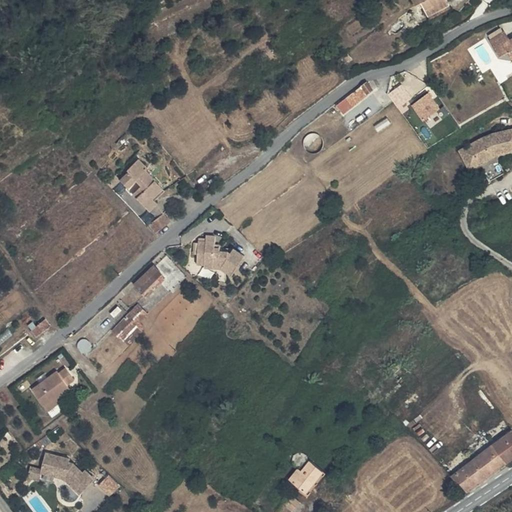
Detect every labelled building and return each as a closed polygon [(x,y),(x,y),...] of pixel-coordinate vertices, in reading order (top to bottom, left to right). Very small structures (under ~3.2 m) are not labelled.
[(422,0),(420,3),(415,0),(408,0),(401,8),(416,22),(420,19),(423,21),(432,12),(434,14),(442,6),(435,0),(422,0)] [(432,12),(423,21),(430,28),(438,18),(434,14),(432,12)] [(511,37),(511,38),(504,26),(491,34),(493,38),(491,40),(501,57),(510,52),(511,55),(511,37)] [(335,67),(344,74),(348,67),(340,61),(335,67)] [(345,112),(375,89),(371,84),(364,85),(359,88),(338,104),(345,112)] [(414,97),(404,84),(390,94),(399,107),(414,97)] [(430,92),(414,104),(425,120),(441,108),(430,92)] [(389,116),(376,125),(379,131),(393,122),(389,116)] [(484,136),(461,149),(468,162),(479,156),(482,162),(494,156),(511,150),(511,128),(494,134),(495,138),(487,143),(484,136)] [(495,138),(494,134),(484,136),(487,143),(495,138)] [(479,156),(468,162),(471,168),(478,164),(482,162),(479,156)] [(134,162),(123,172),(126,175),(117,183),(124,191),(129,198),(138,209),(148,202),(157,193),(140,173),(142,171),(134,162)] [(152,207),(148,202),(138,209),(143,215),(152,207)] [(150,223),(158,233),(172,221),(164,212),(150,223)] [(205,268),(213,268),(213,265),(222,266),(222,268),(233,279),(248,262),(236,251),(232,256),(228,252),(221,252),(220,249),(216,249),(216,244),(217,234),(205,234),(205,240),(197,240),(196,264),(205,264),(205,268)] [(126,293),(136,303),(157,286),(162,290),(175,279),(164,268),(151,279),(147,275),(126,293)] [(166,297),(163,294),(132,319),(126,313),(103,333),(112,343),(129,329),(166,297)] [(32,327),(39,336),(48,328),(41,320),(32,327)] [(39,336),(32,327),(27,332),(34,341),(39,336)] [(10,328),(0,335),(0,346),(15,334),(10,328)] [(32,390),(45,406),(59,395),(61,398),(72,389),(71,386),(60,372),(59,370),(32,390)] [(59,395),(45,406),(51,412),(64,402),(61,398),(59,395)] [(511,441),(510,439),(493,450),(505,467),(511,462),(511,441)] [(463,495),(505,467),(493,450),(449,478),(454,485),(455,484),(463,495)] [(43,468),(42,472),(66,478),(81,493),(96,477),(88,469),(86,471),(76,462),(70,460),(71,458),(47,452),(43,468)] [(43,468),(33,465),(30,477),(40,480),(42,472),(43,468)] [(299,465),(282,488),(297,499),(314,477),(299,465)] [(111,474),(101,484),(111,495),(122,485),(111,474)] [(264,476),(260,482),(264,485),(269,480),(264,476)] [(272,511),(292,511),(293,511),(280,503),(272,511)]
